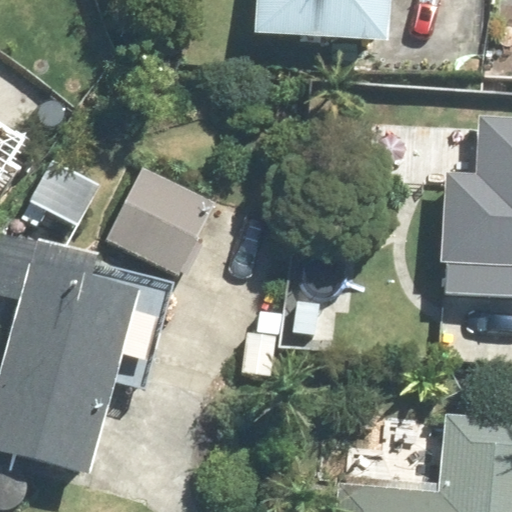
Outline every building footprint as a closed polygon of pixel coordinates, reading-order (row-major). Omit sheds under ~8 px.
[(260,0),(259,26),(260,39),(395,46),(396,34),(397,34),(397,0),(260,0)] [(443,257),(441,290),(511,293),(511,113),(477,111),(473,172),(440,170),(436,257),(443,257)] [(48,160),(28,199),(74,224),(95,184),(48,160)] [(141,170),(106,242),(177,276),(212,204),(141,170)] [(332,252),(303,250),(293,337),(317,339),(320,304),(328,305),(332,252)] [(26,257),(0,350),(0,443),(83,467),(131,287),(26,257)] [(511,511),(511,417),(440,413),(435,489),(333,483),(331,511),(511,511)]
